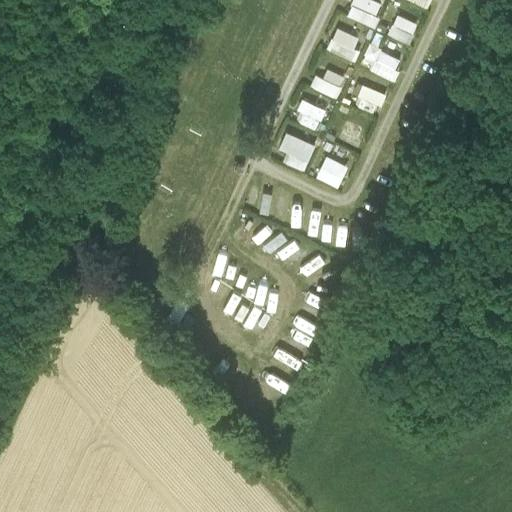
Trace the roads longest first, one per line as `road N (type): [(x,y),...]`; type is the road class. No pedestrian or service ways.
road 1 (track): [(154,0),(0,330)]
road 2 (track): [(230,236),(192,298),(263,359),(288,331),(301,293)]
road 3 (track): [(301,293),(230,236),(265,167)]
